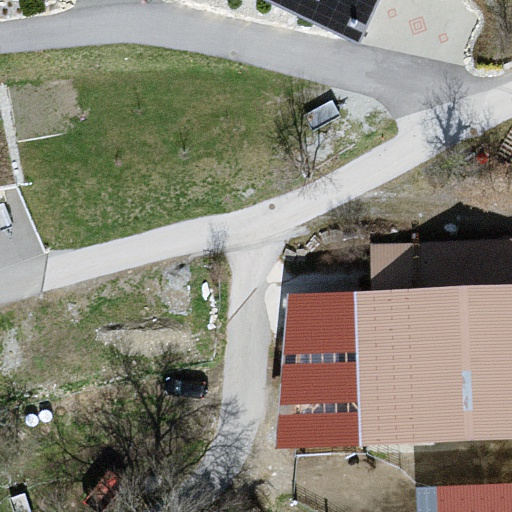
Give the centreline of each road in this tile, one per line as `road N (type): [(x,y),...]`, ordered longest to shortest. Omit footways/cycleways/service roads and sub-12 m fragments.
road 1 (track): [(129,511),(175,462),(299,227),(472,133)]
road 2 (track): [(299,227),(0,300)]
